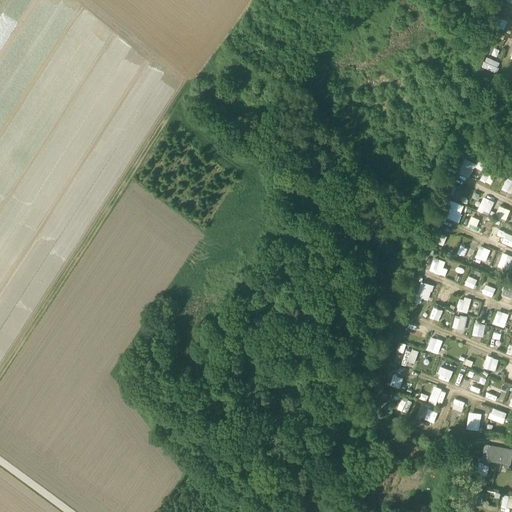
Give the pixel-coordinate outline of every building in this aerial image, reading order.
[(497,71),(499,61),(485,58),(483,67),(497,71)] [(462,159),(457,174),(470,178),(474,168),(481,170),(483,164),(478,162),(477,164),(462,159)] [(487,169),(480,180),(490,186),(497,174),(487,169)] [(501,191),(511,194),(511,193),(511,180),(506,178),(501,191)] [(477,212),(488,216),(494,202),(483,198),(477,212)] [(458,223),(464,207),(454,203),(447,219),(458,223)] [(505,221),(510,211),(499,206),(494,217),(505,221)] [(470,224),(481,231),(486,222),(476,215),(470,224)] [(434,243),(443,247),(447,238),(438,234),(434,243)] [(475,259),(486,263),(490,250),(480,246),(475,259)] [(511,256),(502,253),(498,266),(511,269),(511,256)] [(444,267),(445,262),(433,258),(429,271),(445,276),(448,269),(444,267)] [(478,279),(480,273),(471,269),(468,276),(478,279)] [(473,289),(477,280),(468,276),(464,285),(473,289)] [(511,299),(511,292),(510,291),(511,285),(505,282),(498,299),(510,304),(511,299)] [(418,293),(429,296),(432,286),(421,283),(418,293)] [(441,289),(437,299),(447,303),(451,292),(441,289)] [(471,300),(459,297),(456,310),(467,313),(471,300)] [(440,321),(443,311),(433,308),(430,318),(440,321)] [(504,327),(509,315),(497,311),(493,323),(504,327)] [(464,331),(467,317),(455,314),(452,328),(464,331)] [(416,336),(419,327),(408,323),(405,332),(416,336)] [(484,331),(489,332),(490,325),(474,323),(472,335),(483,337),(484,331)] [(425,348),(445,355),(449,343),(430,336),(425,348)] [(403,353),(406,344),(400,342),(397,351),(403,353)] [(414,365),(418,353),(408,349),(403,361),(414,365)] [(495,371),(499,359),(489,356),(485,368),(495,371)] [(434,386),(428,402),(436,405),(442,388),(434,386)] [(496,400),(499,391),(489,387),(486,397),(496,400)] [(408,413),(412,401),(402,397),(398,410),(408,413)] [(429,406),(423,421),(429,423),(434,408),(429,406)] [(492,407),(488,418),(503,423),(507,412),(492,407)] [(467,429),(479,430),(481,413),(468,412),(467,429)] [(482,459),(510,465),(511,453),(511,450),(485,445),(482,459)] [(478,463),(477,474),(487,474),(488,464),(478,463)] [(497,476),(494,487),(504,489),(507,479),(497,476)] [(511,496),(502,496),(502,508),(511,507),(511,496)]
